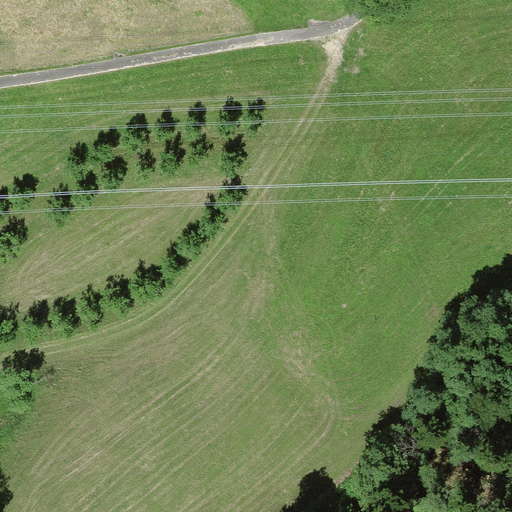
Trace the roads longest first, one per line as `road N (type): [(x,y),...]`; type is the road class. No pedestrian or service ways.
road 1 (track): [(0,360),(119,328),(161,307),(192,277),(315,108),(336,63),(338,30)]
road 2 (track): [(385,0),(312,40),(0,87)]
